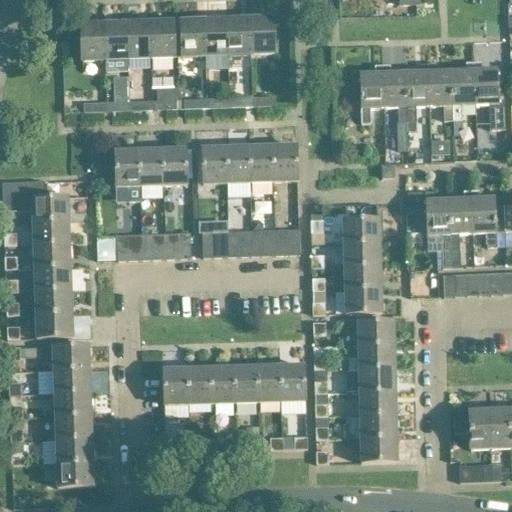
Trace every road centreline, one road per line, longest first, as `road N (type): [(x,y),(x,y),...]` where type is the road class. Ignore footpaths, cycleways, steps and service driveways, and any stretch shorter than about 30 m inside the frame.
road 1 (residential): [(139,511),(134,284),(307,280)]
road 2 (residential): [(440,507),(435,320),(511,317)]
road 3 (residential): [(195,511),(346,502),(440,507)]
